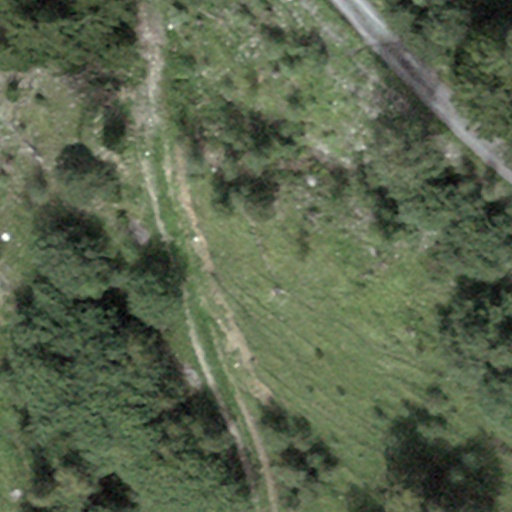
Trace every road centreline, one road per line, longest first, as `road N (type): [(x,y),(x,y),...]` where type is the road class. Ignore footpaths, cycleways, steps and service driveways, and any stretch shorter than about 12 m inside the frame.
road 1 (track): [(150,0),(182,212),(266,511)]
road 2 (track): [(511,175),(336,0)]
